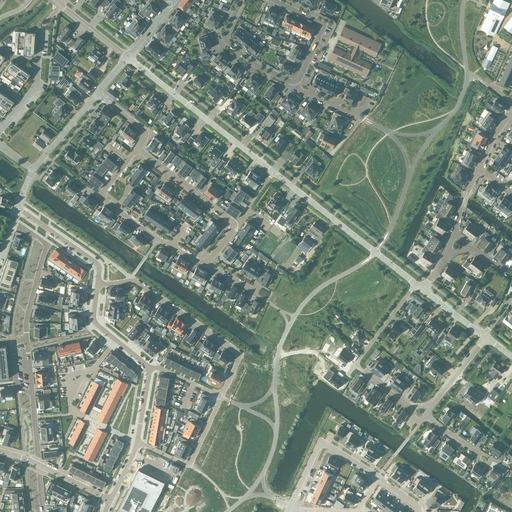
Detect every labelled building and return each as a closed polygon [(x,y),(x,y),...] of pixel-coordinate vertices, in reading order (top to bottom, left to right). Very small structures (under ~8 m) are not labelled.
[(155,14),(159,9),(154,5),(157,2),(154,0),(149,0),(145,5),(155,14)] [(325,0),(322,0),(321,3),(324,4),(321,11),(325,13),(326,11),(332,14),(336,7),(325,2),(325,0)] [(380,0),(379,4),(397,13),(402,0),(380,0)] [(491,10),(483,27),(495,33),(509,1),(507,0),(495,0),(494,4),(493,3),(490,10),(491,10)] [(189,8),(181,1),(178,5),(188,14),(192,9),(189,7),(189,8)] [(113,21),(122,10),(112,2),(107,7),(110,9),(105,14),(113,21)] [(155,14),(145,5),(138,13),(144,18),(143,17),(146,14),(152,18),(154,16),(153,15),(155,13),(155,14)] [(261,19),(269,23),(274,12),(272,11),(273,10),(269,8),(267,15),(264,13),(261,19)] [(208,18),(219,23),(220,21),(221,22),(222,18),(217,16),(218,13),(212,10),(210,13),(208,18)] [(177,12),(173,16),(183,25),(189,18),(182,12),(181,15),(177,12)] [(274,12),(269,23),(277,27),(280,21),(277,20),(280,14),(277,12),(277,13),(274,12)] [(183,25),(173,16),(173,17),(174,17),(172,19),(172,18),(169,21),(174,25),(173,27),(178,32),(183,25)] [(282,25),(287,28),(291,18),(286,16),(285,18),(283,23),(282,25)] [(219,23),(208,18),(204,26),(210,29),(211,26),(217,29),(219,26),(218,26),(219,23)] [(285,30),(290,33),(296,21),(291,18),(287,28),(285,30)] [(135,19),(131,23),(142,32),(145,29),(144,28),(145,27),(135,19)] [(292,30),(296,32),(300,23),(296,21),(290,33),(292,30)] [(142,32),(131,23),(126,30),(131,34),(133,32),(138,36),(139,34),(140,35),(142,32)] [(301,34),(305,25),(300,23),(296,32),(301,34)] [(232,35),(236,39),(244,28),(240,25),(232,35)] [(301,34),(305,36),(310,27),(305,25),(301,34)] [(64,41),(66,43),(70,38),(68,36),(72,31),(66,26),(58,36),(64,41)] [(163,30),(162,32),(171,40),(177,33),(172,28),(170,31),(165,26),(163,29),(163,30)] [(310,38),(314,29),(310,27),(305,36),(310,38)] [(382,44),(344,27),(338,39),(356,47),(352,55),(334,47),(329,60),(366,77),(372,65),(355,57),(358,48),(376,57),(382,44)] [(236,39),(240,42),(248,32),(244,28),(236,39)] [(35,32),(16,31),(15,43),(34,44),(35,32)] [(171,40),(162,32),(160,34),(159,33),(157,36),(162,40),(160,42),(166,47),(171,40)] [(244,45),(250,37),(252,35),(248,32),(240,42),(244,45)] [(209,40),(208,36),(199,38),(203,51),(203,50),(205,56),(203,58),(206,60),(210,55),(207,53),(206,53),(205,50),(211,48),(210,44),(210,43),(209,40)] [(73,40),(69,45),(72,47),(77,51),(85,41),(79,37),(75,42),(73,40)] [(248,48),(254,41),(250,37),(244,45),(248,48)] [(281,42),(273,38),(271,42),(279,46),(281,42)] [(248,48),(252,52),(258,44),(254,41),(248,48)] [(151,42),(147,48),(151,51),(150,51),(153,53),(152,54),(159,59),(164,53),(166,49),(160,44),(157,47),(151,42)] [(260,42),(258,44),(252,52),(256,55),(262,47),(264,45),(260,42)] [(34,56),(34,44),(15,43),(14,54),(34,56)] [(291,51),(301,56),(303,51),(299,49),(300,46),(294,43),(291,50),(291,51)] [(493,45),(483,64),(489,67),(499,48),(493,45)] [(90,55),(96,60),(94,62),(100,67),(104,61),(101,59),(103,56),(100,54),(100,53),(98,51),(97,52),(95,49),(94,49),(94,50),(90,55),(89,55),(90,56),(90,55)] [(69,60),(58,51),(55,54),(67,63),(69,60)] [(301,56),(291,51),(288,56),(288,57),(286,57),(285,59),(294,63),(295,60),(299,61),(299,60),(300,60),(302,56),(301,56)] [(210,60),(217,66),(224,57),(220,53),(216,57),(214,55),(210,60)] [(55,54),(53,57),(64,67),(67,63),(55,54)] [(511,54),(499,83),(508,87),(511,79),(511,54)] [(224,57),(217,66),(223,71),(227,66),(225,64),(228,61),(224,57)] [(294,68),(287,65),(289,61),(281,58),(279,62),(283,64),(280,69),(291,75),(294,68)] [(0,76),(9,83),(20,67),(11,61),(0,76)] [(192,71),(196,66),(190,62),(186,67),(180,62),(177,65),(176,65),(174,67),(175,68),(175,69),(178,72),(180,74),(180,73),(183,76),(189,69),(192,71)] [(318,65),(330,71),(331,68),(320,62),(318,65)] [(224,72),(231,77),(238,68),(233,65),(231,69),(228,67),(224,72)] [(60,66),(52,66),(51,80),(59,81),(60,66)] [(30,74),(20,67),(9,83),(19,90),(30,74)] [(238,68),(231,77),(237,83),(242,78),(239,76),(242,72),(238,68)] [(91,69),(88,74),(96,80),(99,75),(91,69)] [(209,70),(207,73),(213,78),(216,75),(209,70)] [(83,78),(77,84),(87,93),(93,86),(89,82),(91,79),(83,73),(81,76),(83,78)] [(129,75),(127,73),(126,73),(125,73),(117,83),(122,87),(126,90),(129,86),(125,83),(130,77),(129,76),(129,75)] [(193,80),(202,87),(207,81),(198,74),(193,80)] [(244,86),(248,89),(256,80),(254,78),(255,78),(252,75),(248,80),(245,78),(240,84),(243,87),(244,86)] [(321,78),(317,76),(312,85),(317,87),(321,78)] [(64,78),(59,83),(63,86),(64,84),(67,86),(69,82),(64,78)] [(321,78),(317,87),(322,89),(326,80),(321,78)] [(256,80),(248,89),(255,95),(260,90),(257,88),(261,83),(259,81),(258,81),(256,80)] [(331,82),(326,80),(322,89),(326,92),(331,82)] [(331,82),(326,92),(331,94),(335,85),(331,82)] [(72,91),(67,97),(76,105),(78,102),(79,103),(81,100),(81,99),(81,98),(76,94),(79,91),(72,85),(69,89),(72,91)] [(340,87),(335,85),(331,94),(336,96),(340,87)] [(271,100),(271,99),(275,101),(280,96),(276,93),(278,91),(276,89),(272,86),(270,88),(269,88),(267,91),(268,92),(265,95),(271,100)] [(216,87),(210,95),(214,97),(212,99),(217,103),(222,96),(224,98),(228,93),(225,91),(224,93),(216,87)] [(349,102),(354,91),(349,89),(346,88),(343,93),(346,95),(344,99),(349,101),(349,102)] [(114,99),(115,98),(118,95),(112,91),(110,89),(107,92),(106,93),(114,99)] [(234,90),(229,96),(232,99),(237,93),(234,90)] [(354,91),(349,102),(354,104),(359,94),(354,91)] [(14,101),(4,94),(0,100),(0,115),(3,117),(14,101)] [(278,102),(285,108),(293,98),(291,97),(291,96),(288,94),(284,99),(282,97),(278,102)] [(152,112),(156,115),(160,110),(158,108),(162,102),(153,95),(146,104),(146,105),(148,103),(153,107),(152,109),(153,110),(152,112)] [(54,115),(61,120),(64,117),(66,115),(69,111),(63,106),(65,103),(59,98),(55,103),(60,108),(54,115)] [(293,98),(285,108),(292,115),(297,109),(293,107),(298,102),(295,99),(294,100),(293,98)] [(501,112),(505,106),(496,100),(492,106),(491,105),(489,108),(494,111),(496,109),(501,112)] [(230,107),(227,111),(233,116),(236,112),(239,108),(242,110),(245,106),(242,103),(241,105),(235,101),(232,104),(232,103),(229,107),(230,107)] [(43,102),(34,112),(36,113),(41,107),(42,107),(45,104),(43,102)] [(300,114),(305,118),(313,108),(311,106),(309,103),(304,109),(301,106),(296,112),(300,115),(300,114)] [(104,107),(100,113),(103,115),(101,117),(107,122),(113,114),(104,107)] [(313,108),(305,118),(309,121),(308,122),(312,125),(317,119),(314,116),(318,111),(315,109),(313,108)] [(161,114),(157,118),(160,120),(160,121),(162,123),(164,121),(170,126),(177,117),(176,116),(177,115),(174,113),(172,111),(171,111),(171,112),(167,117),(164,115),(164,116),(161,114)] [(494,118),(495,116),(489,111),(484,118),(494,125),(497,121),(494,118)] [(335,112),(331,122),(342,127),(343,125),(344,125),(346,122),(339,119),(341,115),(335,112)] [(245,116),(241,122),(249,128),(254,122),(255,120),(256,121),(259,124),(264,117),(261,114),(257,120),(250,114),(247,117),(245,116)] [(268,129),(275,120),(269,115),(264,123),(267,125),(259,134),(262,136),(262,137),(264,139),(264,138),(267,140),(268,139),(269,140),(270,140),(271,138),(271,137),(270,136),(273,133),(268,129)] [(95,119),(88,129),(95,134),(95,133),(96,134),(96,133),(98,134),(101,130),(99,129),(102,125),(104,126),(107,122),(101,117),(98,121),(95,119)] [(480,123),(482,125),(480,127),(485,130),(487,128),(490,130),(494,126),(494,125),(484,118),(480,123)] [(186,123),(184,122),(176,132),(183,137),(181,139),(184,142),(190,134),(188,132),(191,127),(189,126),(189,125),(186,123)] [(342,127),(331,122),(327,130),(333,133),(334,130),(340,133),(342,130),(341,129),(342,127)] [(124,140),(126,138),(132,129),(127,126),(123,131),(121,129),(117,134),(124,140)] [(308,126),(302,134),(302,135),(304,136),(310,128),(308,126)] [(132,129),(126,138),(130,141),(129,143),(131,145),(135,140),(133,138),(137,133),(132,129)] [(39,137),(47,143),(52,136),(44,130),(39,137)] [(309,130),(304,136),(307,139),(313,133),(309,130)] [(485,143),(485,142),(486,140),(487,137),(484,136),(485,133),(478,130),(474,138),(485,143)] [(321,133),(316,144),(320,145),(324,147),(325,144),(333,147),(336,140),(325,134),(321,133)] [(188,141),(191,144),(193,142),(194,142),(193,143),(197,146),(198,144),(202,148),(209,139),(205,136),(205,137),(201,134),(195,141),(194,140),(195,140),(191,137),(188,141)] [(83,138),(79,142),(83,146),(84,144),(89,148),(90,146),(94,148),(94,147),(95,146),(100,150),(104,145),(97,140),(95,143),(93,142),(86,136),(84,139),(83,138)] [(41,150),(45,145),(37,139),(33,137),(31,139),(32,140),(35,142),(33,145),(32,145),(40,151),(41,151),(41,150)] [(151,142),(162,149),(167,141),(162,138),(160,140),(154,137),(151,142)] [(293,145),(289,142),(288,143),(281,138),(274,146),(279,150),(282,147),(283,148),(283,149),(287,152),(293,145)] [(470,146),(477,149),(479,146),(482,148),(485,143),(474,138),(470,146)] [(157,156),(162,149),(151,142),(148,147),(153,150),(152,153),(157,156)] [(210,165),(214,168),(221,159),(218,158),(223,152),(214,145),(209,152),(216,157),(210,165)] [(511,150),(504,146),(501,150),(509,156),(511,151),(511,150)] [(476,151),(470,149),(469,151),(467,150),(465,156),(476,161),(478,158),(477,158),(478,156),(474,154),(476,151)] [(299,153),(296,150),(292,156),(295,158),(293,161),(298,166),(306,156),(300,151),(299,153)] [(509,156),(501,150),(501,151),(498,155),(508,162),(506,161),(509,156)] [(69,151),(65,156),(75,164),(79,159),(79,158),(81,156),(75,151),(73,154),(69,151)] [(170,161),(175,154),(171,151),(163,163),(166,165),(170,161)] [(175,164),(181,169),(186,162),(175,154),(170,161),(175,164)] [(504,167),(508,162),(498,155),(495,160),(494,160),(504,167)] [(305,171),(314,178),(321,169),(315,164),(318,161),(312,156),(308,162),(311,165),(305,171)] [(468,167),(469,165),(473,166),(474,164),(474,165),(476,161),(465,156),(461,164),(468,167)] [(107,157),(104,160),(115,169),(118,166),(107,157)] [(102,164),(108,169),(113,173),(115,169),(104,160),(102,164)] [(236,175),(241,168),(230,160),(226,165),(224,164),(226,162),(222,160),(216,168),(219,170),(223,166),(236,175)] [(504,167),(494,160),(491,165),(499,170),(503,166),(504,167)] [(177,173),(181,176),(189,165),(186,162),(181,169),(177,173)] [(93,174),(100,179),(102,177),(108,169),(102,164),(93,174)] [(140,165),(137,169),(144,174),(147,170),(140,165)] [(184,179),(187,174),(192,167),(189,165),(181,176),(184,179)] [(467,174),(463,172),(465,169),(458,166),(457,169),(459,171),(457,175),(456,175),(454,179),(455,180),(462,184),(463,183),(464,184),(466,179),(465,179),(467,174)] [(187,174),(198,182),(203,175),(192,167),(187,174)] [(134,173),(141,178),(144,174),(137,169),(134,173)] [(52,170),(45,180),(52,186),(58,179),(60,181),(64,175),(59,172),(57,174),(52,170)] [(249,183),(256,174),(251,171),(247,176),(245,174),(241,179),(243,181),(245,179),(249,183)] [(131,177),(138,182),(141,178),(134,173),(131,177)] [(90,177),(101,186),(104,183),(100,179),(93,174),(90,177)] [(256,174),(249,183),(254,186),(253,188),(255,190),(259,185),(257,183),(260,178),(256,174)] [(207,178),(203,175),(198,182),(195,187),(198,189),(207,178)] [(101,186),(90,177),(88,181),(99,190),(101,186)] [(128,181),(135,186),(138,182),(131,177),(128,181)] [(209,197),(217,186),(216,188),(211,185),(213,183),(210,181),(206,186),(209,188),(204,193),(209,197)] [(74,195),(79,189),(70,182),(66,188),(74,195)] [(154,193),(161,198),(169,188),(164,184),(160,189),(158,187),(154,193)] [(485,187),(483,186),(479,190),(486,196),(492,188),(487,184),(485,187)] [(217,186),(209,197),(214,200),(218,195),(220,197),(224,192),(217,186)] [(169,188),(161,198),(169,203),(172,198),(170,196),(174,191),(169,188)] [(497,191),(492,188),(486,196),(493,201),(497,197),(494,195),(497,191)] [(138,200),(142,196),(133,189),(129,193),(138,200)] [(240,189),(238,193),(245,197),(250,201),(252,197),(240,189)] [(135,204),(138,200),(129,193),(126,197),(135,204)] [(238,193),(230,204),(237,209),(245,197),(238,193)] [(268,205),(279,213),(285,205),(280,202),(283,198),(276,194),(268,205)] [(0,207),(4,209),(5,206),(11,207),(11,206),(12,206),(14,203),(12,202),(13,201),(0,196),(0,207)] [(93,209),(97,203),(96,202),(96,201),(93,199),(93,200),(88,196),(86,199),(82,196),(79,201),(83,204),(84,202),(93,209)] [(448,196),(442,206),(453,212),(454,210),(456,207),(450,204),(453,199),(448,196)] [(135,204),(126,197),(123,201),(132,208),(135,204)] [(177,206),(181,210),(189,200),(184,197),(177,206)] [(499,199),(494,205),(501,210),(508,201),(509,201),(504,197),(501,200),(499,199)] [(183,208),(187,211),(193,204),(189,200),(181,210),(183,208)] [(511,203),(509,201),(501,210),(508,216),(511,211),(511,208),(511,206),(511,203)] [(190,216),(197,207),(193,204),(187,211),(191,214),(190,216)] [(230,204),(228,207),(239,215),(242,212),(237,209),(230,204)] [(101,220),(109,210),(104,206),(100,211),(98,210),(94,215),(97,217),(98,215),(102,218),(101,220)] [(439,211),(438,214),(443,217),(445,215),(450,218),(453,212),(442,206),(439,211)] [(202,210),(197,207),(190,216),(194,220),(202,210)] [(237,219),(239,215),(228,207),(225,211),(237,219)] [(294,207),(285,218),(282,216),(277,222),(283,226),(285,222),(290,226),(301,211),(294,207)] [(144,217),(149,220),(154,212),(149,209),(144,217)] [(109,210),(101,220),(108,226),(112,221),(110,219),(114,213),(109,210)] [(158,215),(154,212),(149,220),(153,223),(160,213),(158,215)] [(153,223),(158,226),(164,216),(160,213),(153,223)] [(437,218),(434,223),(445,229),(448,224),(441,220),(443,217),(438,214),(436,217),(437,218)] [(158,226),(162,229),(169,219),(167,221),(163,218),(164,216),(158,226)] [(173,222),(169,219),(162,229),(167,232),(169,229),(173,222)] [(465,234),(468,236),(475,225),(468,220),(464,225),(467,227),(463,231),(466,234),(465,234)] [(132,229),(122,222),(120,225),(117,222),(113,228),(116,231),(118,228),(127,235),(132,229)] [(208,225),(217,232),(220,228),(213,222),(210,226),(208,225)] [(247,222),(244,227),(253,234),(257,229),(247,222)] [(310,229),(308,231),(317,237),(319,235),(319,236),(325,229),(316,222),(310,229)] [(430,230),(432,232),(435,234),(435,233),(437,231),(442,234),(445,229),(434,223),(430,230)] [(213,236),(217,232),(208,225),(204,229),(213,236)] [(475,225),(468,236),(472,239),(476,234),(479,236),(483,231),(475,225)] [(244,227),(241,231),(248,237),(251,232),(244,227)] [(201,233),(210,241),(213,236),(204,229),(206,231),(203,234),(201,233)] [(250,238),(241,231),(237,236),(247,243),(250,238)] [(482,240),(478,245),(483,249),(491,239),(486,235),(488,233),(485,231),(484,234),(483,233),(479,238),(482,240)] [(432,236),(429,241),(440,247),(443,242),(435,237),(437,235),(435,233),(435,234),(432,232),(430,235),(432,236)] [(201,233),(197,237),(207,245),(210,241),(201,233)] [(142,246),(147,240),(138,234),(136,237),(133,235),(130,240),(132,242),(134,240),(142,246)] [(15,236),(12,247),(20,250),(23,239),(19,238),(19,237),(16,236),(16,237),(15,236)] [(247,243),(237,236),(234,241),(244,247),(247,243)] [(203,249),(207,245),(197,237),(194,242),(203,249)] [(300,243),(297,246),(306,253),(314,243),(305,237),(301,243),(300,243)] [(491,239),(483,249),(488,252),(491,247),(494,249),(498,244),(497,244),(500,241),(497,239),(497,240),(493,237),(491,239)] [(425,245),(423,248),(429,251),(430,249),(436,252),(438,249),(439,250),(440,247),(429,241),(426,246),(425,245)] [(499,251),(495,256),(500,260),(507,250),(500,244),(496,249),(499,251)] [(226,250),(234,256),(235,256),(238,252),(240,253),(242,251),(237,247),(235,249),(230,245),(229,246),(228,245),(226,249),(226,250)] [(429,251),(423,248),(422,251),(424,253),(421,259),(430,265),(434,258),(427,254),(429,251)] [(507,250),(500,260),(505,263),(508,259),(511,260),(511,258),(511,248),(510,248),(508,250),(507,250)] [(158,255),(157,257),(160,258),(169,263),(171,259),(167,257),(169,253),(161,249),(158,255)] [(55,250),(48,260),(55,264),(62,254),(55,250)] [(226,250),(222,254),(227,258),(225,261),(231,265),(236,258),(235,256),(234,256),(226,250)] [(62,254),(55,264),(61,268),(68,259),(62,254)] [(178,271),(184,260),(179,257),(176,263),(173,261),(170,267),(178,271)] [(16,269),(18,262),(7,258),(5,266),(16,269)] [(467,260),(463,265),(464,266),(472,272),(473,270),(479,262),(479,261),(477,259),(475,258),(474,259),(471,263),(468,261),(467,260)] [(68,259),(61,268),(67,273),(74,263),(68,259)] [(184,260),(178,271),(186,276),(189,270),(186,268),(189,263),(184,260)] [(251,265),(246,262),(241,271),(246,273),(251,265)] [(473,270),(472,272),(476,275),(479,278),(483,272),(480,271),(483,267),(484,265),(482,264),(480,262),(479,262),(473,270)] [(74,263),(67,273),(73,277),(80,267),(74,263)] [(251,265),(246,273),(251,276),(256,268),(257,266),(252,263),(251,265)] [(444,270),(454,277),(457,272),(458,273),(460,270),(455,267),(453,269),(449,265),(445,270),(444,269),(444,270)] [(13,276),(14,276),(17,269),(16,269),(5,266),(3,272),(13,276)] [(80,267),(73,277),(79,281),(86,271),(80,267)] [(196,281),(202,270),(197,267),(194,273),(191,271),(188,277),(196,281)] [(256,268),(251,276),(255,279),(260,271),(256,268)] [(262,283),(269,286),(274,275),(267,273),(269,270),(265,268),(262,275),(265,276),(262,283)] [(202,270),(196,281),(204,286),(207,280),(205,278),(208,273),(202,270)] [(455,278),(454,277),(444,270),(445,270),(443,273),(441,275),(443,276),(446,279),(444,281),(443,282),(448,286),(449,285),(455,278)] [(0,279),(11,283),(13,276),(3,272),(0,279)] [(41,279),(40,285),(53,289),(56,279),(50,278),(49,281),(41,279)] [(213,292),(219,281),(219,280),(215,278),(214,278),(211,284),(208,282),(205,288),(208,289),(207,290),(212,293),(213,292)] [(11,283),(0,279),(0,280),(0,286),(9,290),(11,283)] [(219,281),(213,292),(221,296),(224,291),(221,289),(224,283),(219,281)] [(467,283),(462,293),(468,296),(471,290),(474,292),(477,286),(474,285),(473,287),(467,283)] [(234,299),(239,289),(233,286),(230,292),(226,290),(222,299),(224,300),(225,301),(228,296),(234,299)] [(71,288),(70,297),(83,299),(84,293),(77,292),(78,289),(71,288)] [(110,290),(110,294),(111,294),(111,296),(117,296),(116,300),(117,300),(124,301),(125,297),(122,296),(122,288),(115,288),(115,289),(111,288),(111,290),(110,290)] [(478,294),(475,298),(476,298),(475,299),(479,302),(480,302),(481,303),(481,304),(481,303),(485,306),(488,302),(490,304),(493,306),(497,301),(494,298),(493,300),(491,299),(491,298),(493,295),(485,288),(482,292),(481,291),(479,294),(478,294)] [(39,294),(37,301),(40,302),(40,303),(44,304),(45,303),(51,305),(53,295),(47,293),(46,296),(39,294)] [(242,293),(236,305),(242,308),(241,309),(244,310),(248,304),(245,303),(248,296),(242,293)] [(0,296),(0,308),(1,309),(4,298),(9,300),(10,296),(4,294),(3,297),(0,296)] [(137,298),(134,303),(141,308),(148,297),(144,294),(140,299),(137,298)] [(70,297),(69,306),(75,307),(76,304),(82,304),(83,299),(70,297)] [(148,297),(141,308),(148,313),(152,308),(150,306),(153,301),(148,297)] [(249,305),(246,312),(249,313),(250,311),(256,314),(261,303),(254,300),(251,307),(249,305)] [(110,305),(109,310),(122,312),(123,303),(117,302),(117,305),(110,305)] [(410,312),(413,314),(412,315),(417,319),(418,317),(419,318),(425,310),(425,309),(422,306),(422,307),(420,305),(418,308),(415,306),(410,312)] [(154,309),(150,315),(158,320),(165,309),(160,306),(157,311),(154,309)] [(511,308),(503,321),(504,322),(511,327),(511,308)] [(35,310),(33,316),(36,317),(36,319),(40,320),(41,318),(47,320),(49,310),(43,309),(42,312),(35,310)] [(165,309),(158,320),(165,325),(169,320),(166,318),(170,312),(165,309)] [(109,310),(109,316),(115,317),(115,320),(121,321),(122,312),(109,310)] [(75,314),(68,314),(69,323),(82,322),(81,316),(75,317),(75,314)] [(171,321),(167,326),(174,331),(182,321),(177,317),(173,323),(171,321)] [(429,327),(432,329),(438,321),(434,317),(431,320),(429,322),(428,321),(424,327),(426,328),(429,327)] [(182,321),(174,331),(182,336),(186,331),(183,329),(187,324),(182,321)] [(438,321),(432,329),(435,332),(434,335),(436,336),(433,339),(434,339),(440,331),(439,330),(441,328),(440,328),(443,324),(438,321)] [(82,322),(69,323),(69,332),(76,331),(76,328),(82,328),(82,322)] [(39,327),(34,327),(35,337),(43,337),(42,327),(45,327),(45,323),(40,323),(39,327)] [(393,325),(390,328),(393,331),(390,334),(392,335),(391,336),(394,338),(395,338),(398,335),(402,330),(406,333),(409,329),(402,323),(399,327),(395,323),(394,323),(395,324),(394,325),(393,325)] [(130,333),(128,335),(133,340),(138,334),(143,338),(148,333),(137,324),(133,329),(132,329),(129,332),(130,333)] [(424,331),(426,328),(424,327),(421,325),(416,331),(415,333),(419,336),(423,331),(424,331)] [(452,328),(447,334),(444,332),(436,343),(439,345),(444,338),(451,343),(459,333),(452,328)] [(187,334),(183,339),(191,345),(195,340),(196,340),(198,337),(197,336),(199,333),(194,329),(189,336),(187,334)] [(359,345),(365,338),(357,332),(352,339),(355,342),(351,347),(357,351),(360,348),(358,346),(359,345)] [(148,343),(144,348),(149,352),(157,342),(150,336),(146,341),(148,343)] [(200,341),(196,347),(204,352),(211,341),(206,338),(203,343),(200,341)] [(91,345),(87,349),(93,354),(94,351),(97,353),(101,349),(98,347),(100,345),(98,343),(95,340),(93,342),(92,342),(90,345),(91,345)] [(424,348),(428,351),(435,343),(431,340),(424,348)] [(211,341),(204,352),(211,357),(215,352),(212,350),(216,344),(211,341)] [(157,342),(149,352),(153,355),(158,350),(160,352),(164,347),(157,342)] [(5,345),(0,345),(0,379),(9,378),(5,345)] [(63,345),(57,346),(60,358),(65,357),(65,354),(63,345)] [(342,349),(336,357),(345,364),(351,356),(342,349)] [(217,353),(213,358),(219,362),(221,359),(228,363),(229,363),(233,358),(232,358),(232,357),(223,351),(220,355),(217,353)] [(48,352),(34,353),(34,360),(42,359),(42,366),(49,365),(48,352)] [(112,352),(105,360),(110,364),(111,363),(110,363),(116,356),(112,352)] [(166,360),(164,363),(169,366),(172,359),(173,357),(168,354),(167,356),(166,360)] [(116,356),(110,363),(111,363),(115,366),(116,365),(115,365),(120,359),(116,356)] [(437,374),(439,375),(441,373),(441,374),(444,370),(438,365),(441,361),(434,356),(431,360),(433,362),(429,367),(432,370),(431,370),(437,374)] [(120,359),(115,365),(116,365),(120,369),(124,363),(120,359)] [(172,359),(169,366),(174,368),(177,361),(172,359)] [(375,365),(372,369),(376,372),(383,364),(377,359),(373,363),(375,365)] [(177,361),(174,368),(179,370),(182,363),(177,361)] [(182,363),(179,370),(183,373),(187,365),(182,362),(182,363)] [(500,374),(501,373),(502,373),(503,373),(504,373),(504,372),(505,371),(504,370),(504,369),(503,369),(495,362),(491,368),(493,370),(490,375),(496,379),(500,374)] [(124,363),(120,369),(124,372),(129,366),(124,363)] [(187,365),(183,373),(188,375),(193,366),(187,363),(187,365)] [(383,364),(376,372),(381,376),(384,372),(387,374),(392,369),(385,363),(383,364)] [(129,366),(124,372),(128,375),(133,369),(129,366)] [(193,366),(188,375),(193,377),(198,368),(193,366)] [(212,367),(208,377),(213,379),(213,380),(217,382),(217,381),(220,383),(223,377),(216,373),(218,370),(212,367)] [(42,372),(35,372),(36,378),(49,377),(48,368),(42,369),(42,372)] [(198,368),(193,377),(198,380),(203,371),(198,368)] [(133,369),(128,375),(132,379),(137,373),(133,369)] [(328,369),(322,378),(333,385),(334,384),(339,387),(343,380),(328,369)] [(394,380),(390,385),(395,388),(403,378),(398,374),(397,376),(394,374),(391,378),(394,380)] [(49,377),(36,378),(37,384),(43,384),(43,387),(50,386),(49,377)] [(80,419),(69,442),(78,447),(87,430),(95,434),(84,457),(93,461),(99,449),(107,433),(103,430),(107,423),(127,383),(117,378),(101,412),(92,408),(105,382),(96,377),(80,410),(87,413),(83,421),(80,419)] [(359,378),(351,389),(359,394),(363,388),(361,386),(364,381),(359,378)] [(403,378),(395,388),(400,391),(400,392),(403,387),(406,389),(410,383),(403,378)] [(4,386),(0,386),(0,396),(5,396),(5,400),(13,399),(12,395),(13,395),(12,389),(4,389),(4,386)] [(414,393),(411,398),(416,401),(420,396),(421,397),(423,394),(422,393),(422,392),(414,387),(411,391),(414,393)] [(367,391),(364,395),(366,397),(365,399),(370,402),(372,400),(378,392),(373,388),(369,393),(367,391)] [(468,388),(464,394),(469,398),(469,397),(473,400),(472,400),(476,403),(479,399),(483,402),(487,397),(475,388),(473,392),(468,388)] [(43,394),(38,394),(39,402),(40,402),(40,401),(49,400),(49,393),(50,393),(50,389),(43,390),(43,394)] [(493,389),(487,396),(494,402),(500,394),(493,389)] [(378,392),(372,400),(379,405),(382,401),(379,399),(382,395),(378,392)] [(202,398),(197,408),(200,410),(200,411),(204,413),(207,407),(208,408),(211,401),(207,399),(208,396),(202,393),(200,397),(202,398)] [(380,409),(385,413),(387,411),(389,412),(392,408),(390,406),(393,402),(387,398),(380,409)] [(49,400),(40,401),(40,402),(40,408),(52,407),(51,400),(49,400)] [(156,407),(154,414),(168,416),(169,409),(156,407)] [(397,413),(394,417),(402,422),(404,423),(405,420),(404,419),(408,414),(408,413),(403,410),(399,414),(397,413)] [(449,424),(452,420),(453,421),(457,416),(456,415),(449,410),(447,412),(447,411),(447,412),(445,416),(446,417),(443,420),(449,424)] [(154,414),(153,421),(167,423),(168,416),(154,414)] [(188,420),(185,425),(198,432),(201,426),(196,424),(197,420),(191,418),(190,421),(188,420)] [(458,428),(462,431),(467,423),(463,420),(458,428)] [(153,421),(152,428),(165,431),(167,423),(153,421)] [(46,426),(40,426),(41,433),(54,432),(54,431),(57,431),(56,422),(53,422),(45,422),(46,426)] [(334,437),(339,441),(347,428),(341,424),(334,436),(334,437)] [(185,425),(182,431),(184,432),(183,435),(189,438),(190,435),(195,437),(198,432),(185,425)] [(4,428),(2,434),(5,435),(3,443),(9,445),(10,441),(11,442),(13,437),(12,437),(13,431),(4,428)] [(152,428),(150,435),(164,438),(165,431),(152,428)] [(484,433),(477,428),(469,439),(476,444),(479,440),(483,442),(487,437),(483,435),(484,433)] [(348,438),(345,443),(350,446),(357,435),(350,430),(345,437),(348,438)] [(435,448),(439,442),(435,439),(438,435),(432,431),(430,434),(429,433),(425,439),(426,440),(424,442),(430,447),(431,446),(435,448)] [(54,432),(41,433),(41,440),(47,439),(47,442),(54,442),(54,438),(55,438),(54,432)] [(150,435),(149,443),(163,445),(164,438),(150,435)] [(357,435),(350,446),(355,449),(358,445),(361,446),(365,440),(357,435)] [(117,438),(114,443),(123,447),(125,442),(117,438)] [(179,440),(176,446),(177,446),(190,452),(192,446),(187,444),(189,441),(183,438),(181,441),(179,440)] [(443,450),(440,454),(446,459),(449,455),(450,455),(452,453),(453,454),(457,449),(452,445),(451,447),(446,442),(441,448),(443,450)] [(114,443),(112,448),(120,452),(123,447),(114,443)] [(367,443),(364,449),(367,451),(364,455),(369,458),(376,447),(375,447),(375,448),(367,443)] [(489,450),(495,454),(499,457),(501,454),(504,455),(507,449),(505,447),(503,449),(493,443),(489,450)] [(176,452),(174,455),(180,458),(181,455),(187,458),(190,452),(177,446),(174,452),(176,452)] [(50,451),(44,452),(45,459),(58,457),(57,451),(58,451),(58,447),(49,448),(50,451)] [(376,447),(369,458),(373,461),(376,457),(379,458),(383,452),(376,447)] [(112,448),(110,453),(111,454),(118,457),(120,452),(112,448)] [(456,456),(453,461),(458,464),(465,469),(467,465),(466,465),(470,459),(465,455),(465,456),(462,453),(458,458),(456,456)] [(111,454),(108,459),(115,462),(118,457),(111,454)] [(329,457),(326,464),(332,467),(330,470),(336,473),(341,462),(329,457)] [(108,459),(106,463),(113,467),(115,462),(108,459)] [(73,463),(69,471),(74,474),(78,465),(73,463)] [(106,463),(103,468),(110,472),(113,467),(106,463)] [(394,472),(391,475),(396,479),(403,471),(398,467),(398,466),(395,464),(392,469),(394,471),(394,472)] [(78,465),(74,474),(79,476),(82,469),(83,469),(83,468),(78,465)] [(468,468),(462,476),(466,479),(470,473),(471,474),(472,473),(479,478),(484,471),(475,465),(471,470),(468,468)] [(6,473),(4,480),(8,481),(9,479),(16,481),(19,469),(12,466),(10,474),(6,473)] [(499,476),(503,470),(500,469),(496,467),(497,467),(494,466),(492,470),(492,469),(488,475),(494,480),(492,483),(496,486),(502,478),(499,476)] [(82,469),(79,476),(84,478),(87,471),(83,469),(82,469)] [(139,469),(117,511),(149,511),(165,482),(156,478),(147,473),(146,472),(139,469)] [(87,471),(84,478),(89,481),(92,474),(87,471)] [(324,471),(322,476),(333,482),(335,476),(324,471)] [(403,471),(396,479),(402,483),(405,479),(407,480),(411,476),(408,474),(407,474),(403,471)] [(92,474),(89,481),(93,483),(97,476),(92,474)] [(97,476),(93,483),(98,486),(102,479),(102,478),(97,475),(97,476)] [(358,475),(353,483),(359,487),(361,484),(367,487),(370,482),(369,482),(369,481),(358,475)] [(322,476),(319,482),(330,487),(333,482),(322,476)] [(416,484),(413,489),(418,493),(426,482),(421,478),(420,479),(417,477),(413,482),(416,484)] [(102,479),(98,486),(103,488),(107,481),(102,479)] [(48,485),(46,490),(51,493),(56,484),(50,481),(50,482),(49,482),(47,485),(48,485)] [(319,482),(316,488),(325,492),(328,487),(330,488),(330,487),(319,482)] [(426,482),(418,493),(423,496),(426,492),(429,494),(434,488),(426,482)] [(51,493),(50,495),(55,497),(60,486),(56,484),(51,493)] [(60,486),(55,497),(59,500),(64,488),(60,486)] [(64,488),(59,500),(68,504),(71,497),(68,496),(70,491),(64,488)] [(316,488),(314,494),(325,499),(323,498),(325,492),(316,488)] [(435,498),(431,504),(436,507),(437,507),(446,495),(438,489),(433,496),(435,498)] [(348,490),(342,500),(354,506),(357,498),(352,495),(353,492),(348,490)] [(22,492),(9,493),(10,500),(11,499),(22,498),(22,492)] [(378,492),(372,501),(378,506),(385,497),(378,492)] [(314,494),(311,500),(322,505),(325,499),(314,494)] [(385,497),(378,506),(384,510),(391,501),(385,497)] [(82,500),(80,506),(92,511),(94,506),(89,504),(91,500),(85,498),(83,501),(82,500)] [(391,501),(384,510),(386,511),(392,511),(397,506),(391,501)]
